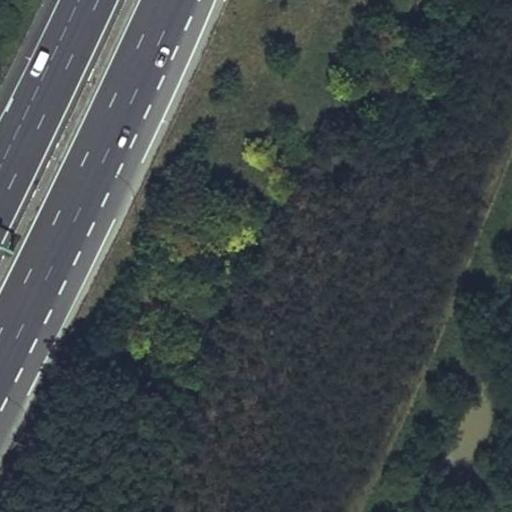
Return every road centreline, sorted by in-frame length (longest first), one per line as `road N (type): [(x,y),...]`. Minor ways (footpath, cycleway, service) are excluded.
road 1 (track): [(354,511),(511,138)]
road 2 (motorway): [(14,323),(169,0)]
road 3 (motorway): [(88,0),(0,177)]
